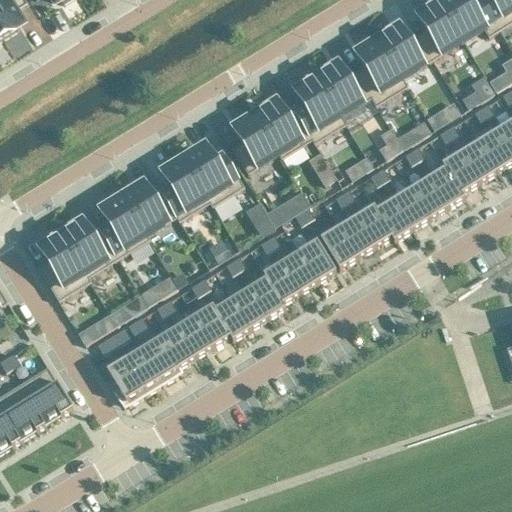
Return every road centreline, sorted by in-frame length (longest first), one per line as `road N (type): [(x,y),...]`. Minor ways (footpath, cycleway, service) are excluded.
road 1 (residential): [(511,218),(129,454)]
road 2 (residential): [(0,218),(357,0)]
road 3 (residential): [(0,243),(129,454)]
road 4 (residential): [(164,0),(0,101)]
